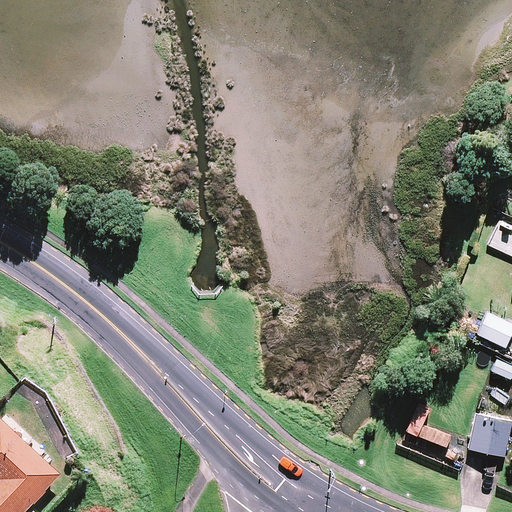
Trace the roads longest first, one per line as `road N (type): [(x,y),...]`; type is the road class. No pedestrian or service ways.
road 1 (secondary): [(162,378),(76,295),(0,242)]
road 2 (secondary): [(162,378),(205,401),(279,489)]
road 3 (secondary): [(240,511),(162,378)]
